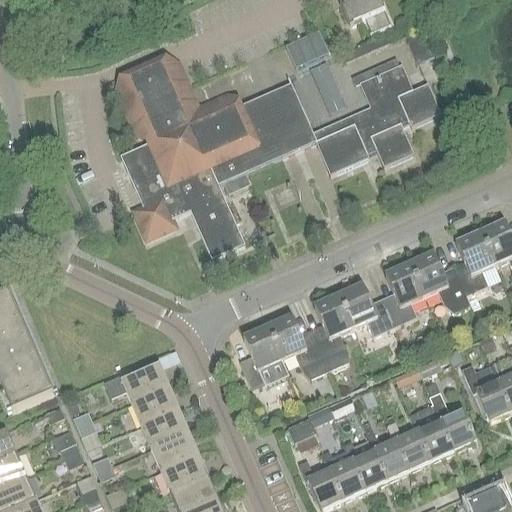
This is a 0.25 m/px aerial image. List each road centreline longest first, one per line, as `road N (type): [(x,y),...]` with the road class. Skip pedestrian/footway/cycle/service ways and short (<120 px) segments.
road 1 (residential): [(185,338),(511,185)]
road 2 (residential): [(31,260),(0,0)]
road 3 (residential): [(263,511),(185,338)]
road 4 (residential): [(185,338),(31,260)]
